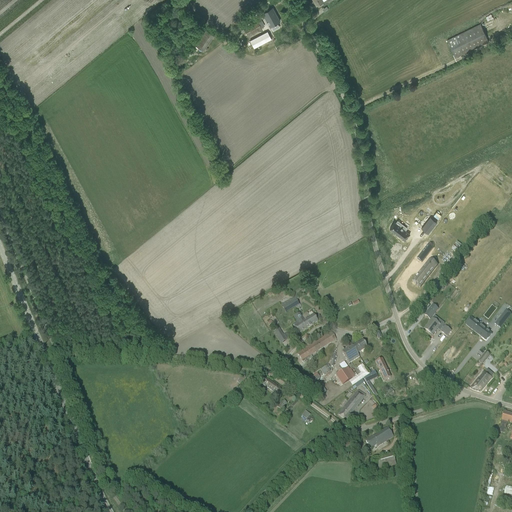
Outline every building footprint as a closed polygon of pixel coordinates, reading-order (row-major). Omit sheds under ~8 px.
[(270,27),(280,21),(272,7),(262,13),(266,21),(268,24),(270,27)] [(258,21),(244,29),(249,36),(263,29),(260,24),(258,21)] [(447,40),(456,58),(456,57),(489,42),(483,29),(487,27),(485,22),(447,40)] [(250,41),(254,48),(271,39),(267,31),(250,41)] [(197,38),(193,44),(203,51),(205,49),(207,50),(208,49),(206,48),(206,47),(207,45),(197,38)] [(430,218),(421,229),(427,234),(436,223),(430,218)] [(395,223),(389,229),(404,241),(410,235),(403,229),(405,227),(401,224),(399,226),(395,223)] [(435,235),(432,240),(446,251),(450,246),(435,235)] [(428,245),(417,259),(422,263),(433,249),(433,248),(432,249),(428,245)] [(416,278),(413,282),(420,287),(420,288),(424,284),(423,283),(434,269),(431,267),(430,266),(427,264),(418,276),(417,275),(417,276),(416,278),(416,277),(415,278),(416,278)] [(282,306),(281,306),(285,312),(289,310),(289,311),(299,305),(296,301),(298,299),(296,296),(282,304),(281,305),(282,306)] [(432,307),(431,307),(425,316),(430,320),(437,311),(436,311),(432,307)] [(299,323),(294,326),(298,334),(318,322),(313,314),(309,316),(307,313),(301,317),(299,314),(295,316),(299,323)] [(505,313),(494,327),(499,331),(510,317),(505,313)] [(424,329),(426,330),(432,335),(437,329),(441,325),(432,319),(426,326),(424,329)] [(469,321),(464,327),(485,344),(490,337),(469,321)] [(441,332),(447,336),(451,331),(445,326),(441,332)] [(287,341),(279,329),(274,332),(281,344),(287,341)] [(311,355),(336,339),(331,332),(297,354),(303,364),(312,358),(311,355)] [(362,341),(353,346),(353,347),(357,354),(367,348),(362,341)] [(353,347),(353,346),(352,345),(342,352),(349,364),(359,357),(357,354),(353,347)] [(382,359),(375,362),(384,381),(390,378),(382,359)] [(320,370),(324,375),(331,371),(329,369),(330,368),(328,364),(320,370)] [(334,377),(340,386),(355,377),(350,370),(347,367),(334,376),(334,377)] [(369,374),(366,370),(364,367),(359,370),(361,373),(353,379),(356,383),(365,377),(369,374)] [(480,392),(492,379),(491,379),(493,377),(490,374),(488,376),(485,373),(483,372),(471,388),(473,390),(480,392)] [(260,383),(278,395),(282,390),(282,391),(283,390),(264,377),(260,383)] [(338,415),(345,421),(365,395),(358,389),(338,415)] [(280,410),(287,404),(284,400),(277,407),(280,410)] [(372,407),(377,415),(382,412),(376,404),(372,407)] [(511,423),(511,430),(510,439),(511,439),(511,414),(504,412),(498,432),(504,434),(507,423),(511,424),(511,423)] [(365,441),(370,449),(376,446),(376,447),(393,437),(387,428),(365,441)] [(371,459),(375,474),(396,469),(392,454),(371,459)]
